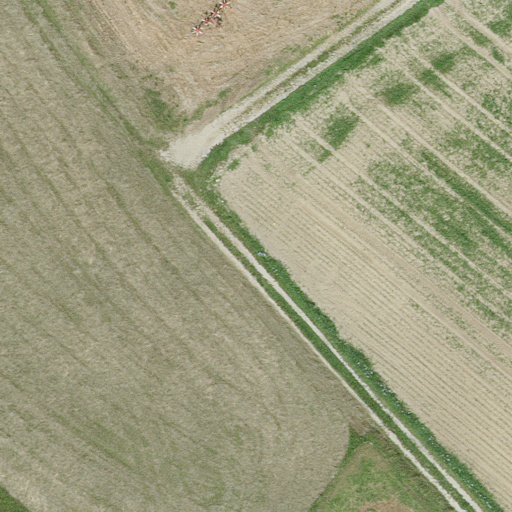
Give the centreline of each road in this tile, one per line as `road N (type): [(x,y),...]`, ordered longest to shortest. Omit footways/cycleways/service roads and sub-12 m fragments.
road 1 (track): [(160,176),(462,511)]
road 2 (track): [(160,176),(403,0)]
road 3 (track): [(27,0),(160,176)]
road 4 (track): [(0,155),(160,176)]
